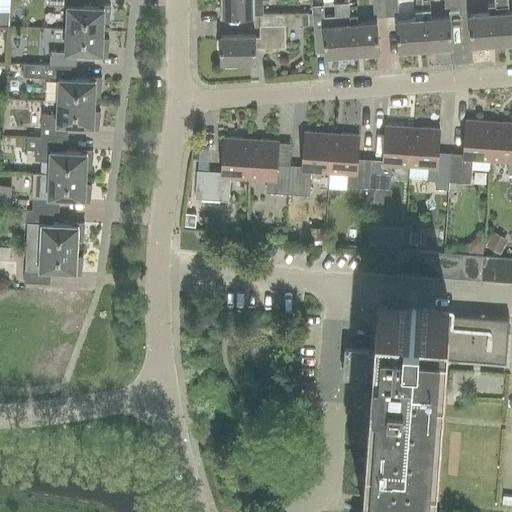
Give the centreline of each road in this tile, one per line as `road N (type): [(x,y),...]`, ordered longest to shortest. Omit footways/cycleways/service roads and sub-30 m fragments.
road 1 (residential): [(181,101),(511,76)]
road 2 (residential): [(167,392),(160,271),(181,101)]
road 3 (residential): [(167,392),(0,401)]
road 4 (residential): [(198,511),(167,392)]
